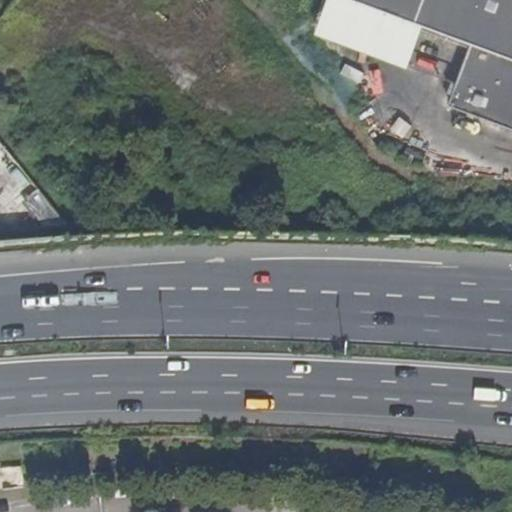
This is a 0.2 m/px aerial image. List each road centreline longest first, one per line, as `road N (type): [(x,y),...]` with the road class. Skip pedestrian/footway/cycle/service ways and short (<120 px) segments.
road 1 (motorway): [(0,390),(140,381),(511,396)]
road 2 (motorway): [(511,316),(247,305),(0,312)]
